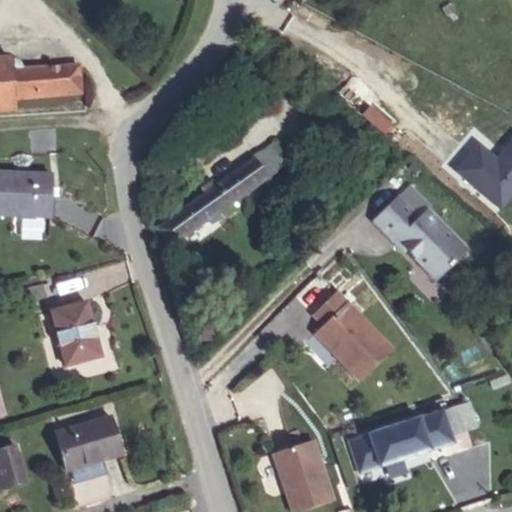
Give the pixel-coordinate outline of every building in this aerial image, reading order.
[(0,110),(14,110),(13,97),(79,93),(78,67),(24,70),(23,66),(19,61),(15,59),(0,60),(0,110)] [(485,216),(502,199),(440,139),(422,155),(485,216)] [(162,242),(262,169),(247,150),(149,226),(162,242)] [(0,211),(23,205),(12,168),(0,171),(0,211)] [(409,204),(381,232),(404,255),(406,253),(411,257),(438,284),(473,249),(438,213),(427,223),(409,204)] [(411,257),(406,253),(404,255),(413,272),(411,257)] [(22,305),(46,298),(42,285),(17,292),(22,305)] [(101,357),(86,303),(50,312),(65,366),(101,357)] [(325,345),(316,353),(359,400),(391,370),(338,312),(314,334),(325,345)] [(434,429),(443,427),(437,404),(427,407),(434,429)] [(344,432),(352,463),(419,442),(417,434),(434,429),(427,407),(344,432)] [(110,418),(55,434),(77,508),(105,500),(109,496),(111,493),(112,486),(104,459),(120,454),(110,418)] [(352,463),(344,432),(324,439),(332,469),(352,463)] [(297,441),(257,455),(277,511),(288,511),(318,501),(297,441)] [(0,470),(4,486),(24,481),(14,445),(0,448),(0,470)]
